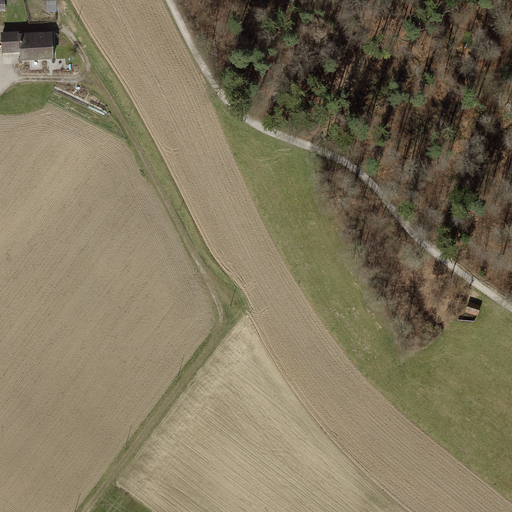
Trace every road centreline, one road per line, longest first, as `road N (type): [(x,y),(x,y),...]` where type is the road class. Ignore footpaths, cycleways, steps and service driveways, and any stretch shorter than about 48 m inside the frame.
road 1 (track): [(83,511),(220,319),(183,234),(101,89),(81,79),(0,77)]
road 2 (track): [(511,306),(400,222),(349,163),(254,124),(229,104),(171,0)]
